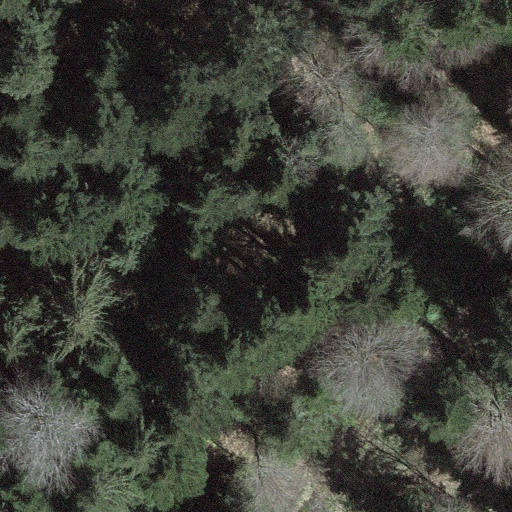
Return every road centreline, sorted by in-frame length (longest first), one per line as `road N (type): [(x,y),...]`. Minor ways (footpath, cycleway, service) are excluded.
road 1 (track): [(295,511),(453,302),(511,251)]
road 2 (track): [(511,202),(416,135),(343,0)]
